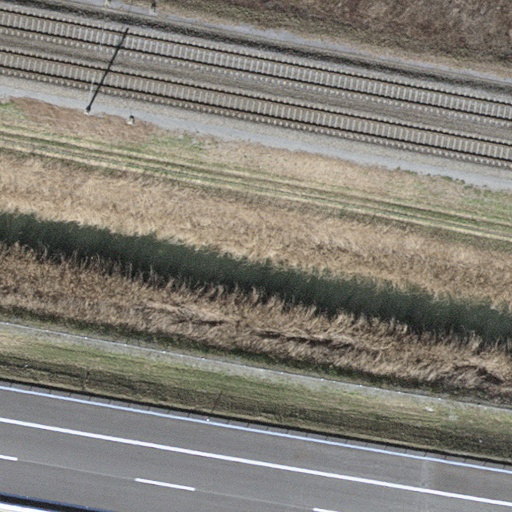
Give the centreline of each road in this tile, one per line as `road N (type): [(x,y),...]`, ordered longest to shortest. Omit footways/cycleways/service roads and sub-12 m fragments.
road 1 (track): [(511,239),(0,144)]
road 2 (motorway): [(330,511),(0,456)]
